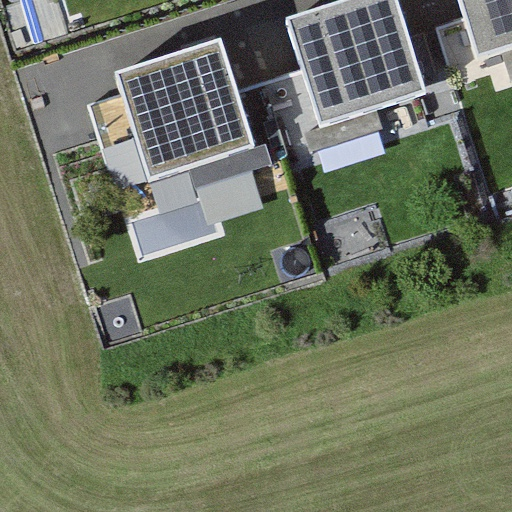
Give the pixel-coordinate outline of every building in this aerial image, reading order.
[(352,0),(286,21),(321,129),(378,111),(427,95),(396,0),(352,0)] [(511,0),(457,0),(478,63),(503,55),(511,51),(511,0)] [(222,39),(115,73),(150,183),(189,171),(257,149),(222,39)] [(511,51),(503,55),(511,82),(511,81),(511,51)] [(306,134),(313,155),(385,131),(378,111),(321,129),(306,134)] [(257,149),(189,171),(196,190),(273,166),(267,146),(257,149)]
